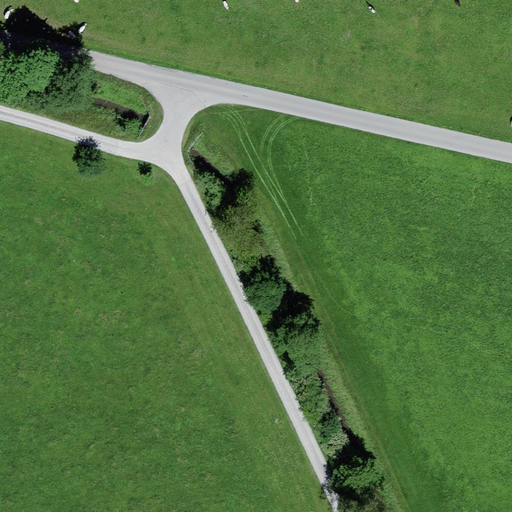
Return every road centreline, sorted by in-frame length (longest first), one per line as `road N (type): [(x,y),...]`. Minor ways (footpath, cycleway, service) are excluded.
road 1 (unclassified): [(511,146),(0,32)]
road 2 (track): [(326,511),(155,144)]
road 3 (track): [(155,144),(0,111)]
